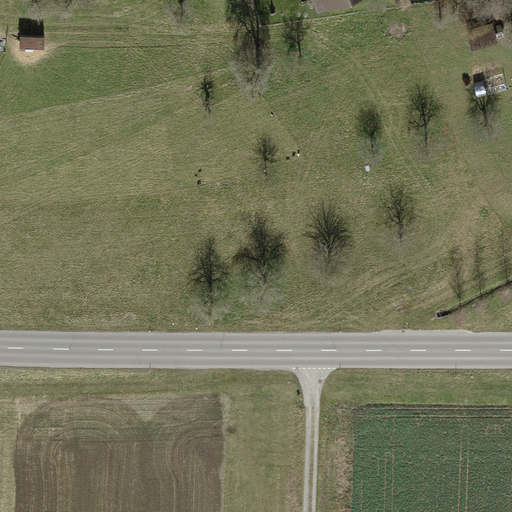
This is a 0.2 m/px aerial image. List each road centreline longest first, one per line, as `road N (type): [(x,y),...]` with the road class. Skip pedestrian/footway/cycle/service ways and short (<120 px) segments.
road 1 (secondary): [(0,347),(511,349)]
road 2 (track): [(309,511),(313,350)]
